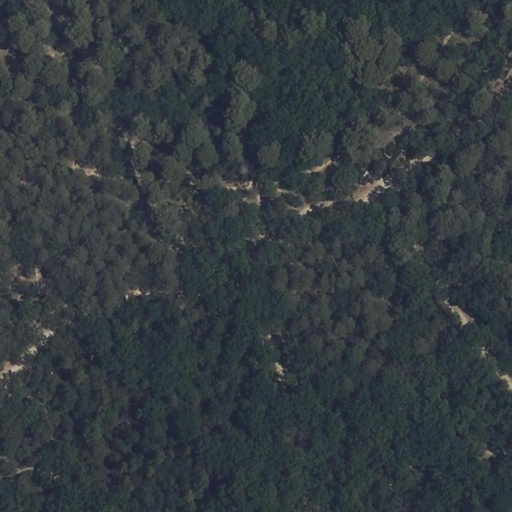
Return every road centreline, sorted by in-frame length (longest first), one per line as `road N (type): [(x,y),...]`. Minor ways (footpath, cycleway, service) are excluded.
road 1 (track): [(272,393),(259,321),(226,254),(163,203),(130,128),(82,52),(27,0)]
road 2 (track): [(226,254),(352,205),(459,143),(511,82)]
